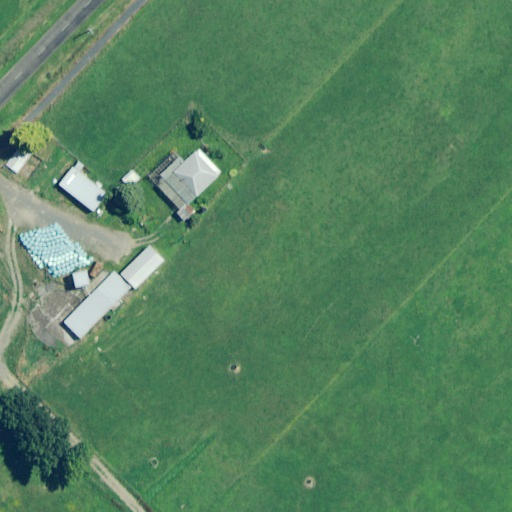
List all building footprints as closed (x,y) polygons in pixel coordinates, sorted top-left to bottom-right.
[(31,154),(22,145),(4,164),(14,173),(31,154)] [(219,173),(197,148),(183,161),(173,151),(147,176),(178,209),(174,213),(182,222),(193,211),(186,204),(219,173)] [(82,165),(76,160),(57,184),(91,212),(98,203),(95,200),(102,191),(77,171),(82,165)] [(137,178),(130,171),(121,180),(127,187),(137,178)] [(162,261),(148,246),(119,274),(133,289),(162,261)] [(86,285),(84,271),(69,273),(71,287),(86,285)] [(128,289),(112,273),(62,322),(79,339),(128,289)]
